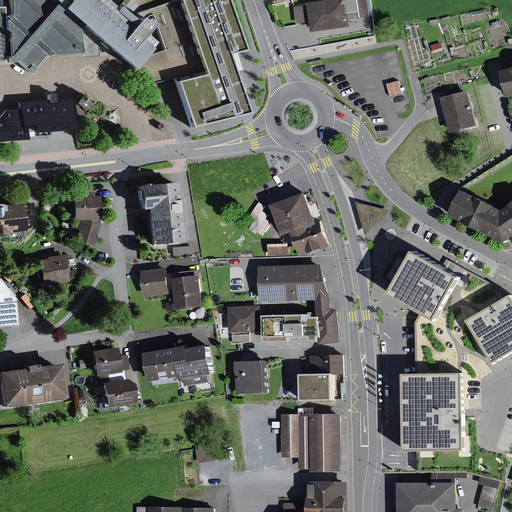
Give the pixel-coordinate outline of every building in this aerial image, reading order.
[(142,54),(154,41),(116,9),(105,0),(9,0),(10,5),(0,5),(0,59),(9,59),(32,71),(52,52),(98,51),(97,34),(133,65),(142,54)] [(233,50),(248,45),(233,0),(184,0),(207,67),(208,68),(179,78),(195,128),(252,109),(237,62),(233,50)] [(315,0),(311,1),(316,31),(355,25),(354,18),(363,16),(360,0),(315,0)] [(411,7),(404,8),(407,21),(430,16),(430,13),(413,16),(411,7)] [(402,93),(398,80),(387,83),(391,96),(402,93)] [(472,88),(443,95),(453,133),(482,125),(472,88)] [(80,128),(77,96),(26,98),(24,105),(15,104),(0,120),(0,149),(30,136),(31,130),(80,128)] [(181,180),(141,185),(144,207),(154,206),(159,241),(189,237),(181,180)] [(510,240),(511,238),(511,203),(507,207),(467,188),(455,214),(510,240)] [(102,192),(80,194),(82,219),(77,238),(98,243),(104,221),(102,192)] [(314,221),(303,192),(271,204),(284,237),(291,234),(315,225),(314,221)] [(25,200),(0,203),(0,231),(29,227),(25,200)] [(315,225),(291,234),(300,257),(328,246),(318,219),(314,221),(315,225)] [(271,242),(271,254),(290,254),(290,243),(271,242)] [(409,255),(387,291),(421,310),(440,322),(461,286),(466,278),(414,247),(409,255)] [(71,254),(40,259),(44,285),(76,280),(71,254)] [(265,300),(319,299),(336,297),(325,263),(263,265),(265,300)] [(173,266),(145,270),(149,296),(177,292),(173,266)] [(204,266),(177,270),(183,306),(210,302),(204,266)] [(0,324),(21,323),(20,299),(4,278),(0,278),(0,324)] [(416,325),(417,370),(469,369),(496,365),(468,320),(493,305),(461,286),(440,322),(421,310),(416,325)] [(511,293),(493,305),(468,320),(496,365),(511,355),(511,293)] [(336,297),(319,299),(320,316),(323,315),(324,336),(322,336),(322,339),(323,344),(345,342),(342,308),(337,309),(336,297)] [(264,304),(234,305),(235,341),(254,340),(253,329),(264,329),(264,304)] [(323,315),(320,316),(317,316),(316,311),(266,313),(267,341),(293,339),(293,337),(313,336),(314,339),(322,339),(322,336),(324,336),(323,315)] [(216,341),(153,353),(158,383),(222,372),(216,341)] [(121,344),(96,350),(101,375),(126,369),(121,344)] [(344,354),(314,355),(315,373),(335,373),(344,372),(344,354)] [(274,361),(241,361),(241,393),(274,393),(274,361)] [(66,362),(0,369),(0,372),(4,406),(70,399),(66,362)] [(417,370),(401,371),(403,454),(471,452),(469,369),(417,370)] [(336,399),(335,373),(315,373),(303,374),(304,400),(336,399)] [(135,378),(105,384),(110,407),(140,401),(135,378)] [(348,413),(287,414),(288,456),(304,456),(304,472),(349,472),(348,413)] [(200,460),(219,459),(219,443),(199,444),(200,460)] [(437,482),(401,483),(402,501),(401,511),(468,511),(468,508),(462,508),(461,471),(437,472),(437,482)] [(350,511),(351,482),(311,482),(311,511),(350,511)] [(494,508),(498,486),(485,483),(481,505),(494,508)] [(305,511),(305,503),(290,503),(289,511),(305,511)]
